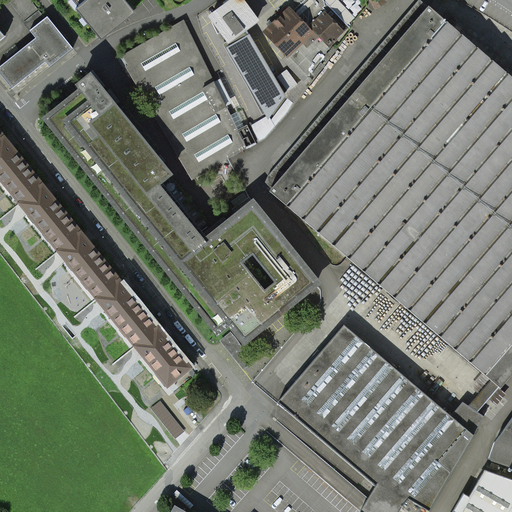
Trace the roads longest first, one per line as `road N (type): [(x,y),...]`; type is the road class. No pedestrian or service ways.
road 1 (residential): [(16,111),(239,391),(235,408),(138,511)]
road 2 (residential): [(203,0),(110,41),(16,111)]
road 3 (unknown): [(239,397),(281,376),(350,295)]
